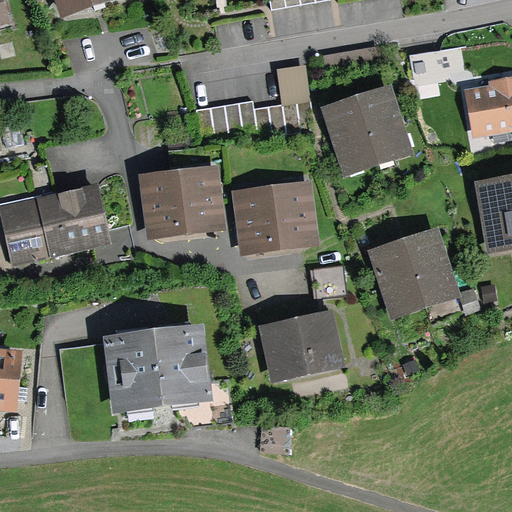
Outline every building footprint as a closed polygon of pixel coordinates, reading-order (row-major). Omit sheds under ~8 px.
[(59,0),(64,15),(108,0),(59,0)] [(269,0),(271,11),(285,9),(284,0),(269,0)] [(284,0),(285,9),(300,6),(298,0),(284,0)] [(325,58),(327,73),(380,64),(378,49),(325,58)] [(469,95),(476,135),(511,128),(511,82),(494,86),(495,91),(469,95)] [(400,138),(388,99),(359,108),(376,160),(395,154),(391,141),(400,138)] [(296,103),(301,133),(315,131),(310,101),(296,103)] [(238,104),(243,134),(257,132),(254,110),(253,102),(238,104)] [(282,105),(286,135),(301,133),(296,103),(282,105)] [(224,106),(229,136),(243,134),(238,104),(224,106)] [(268,108),(272,137),(286,135),(282,105),(268,108)] [(210,109),(215,138),(229,136),(224,106),(210,109)] [(257,132),(258,139),(272,137),(268,108),(254,110),(257,132)] [(353,153),(357,167),(376,160),(359,108),(331,117),(343,156),(353,153)] [(196,111),(200,140),(215,138),(210,109),(196,111)] [(149,185),(156,232),(216,224),(210,177),(207,177),(203,148),(173,151),(177,181),(149,185)] [(49,162),(34,166),(42,202),(43,202),(42,195),(55,192),(49,162)] [(482,193),(491,247),(511,243),(511,179),(503,181),(504,189),(482,193)] [(105,233),(96,190),(43,202),(42,202),(40,203),(42,213),(5,221),(14,263),(93,246),(91,236),(105,233)] [(309,240),(303,193),(243,200),(249,248),(309,240)] [(447,280),(434,241),(406,250),(423,303),(442,296),(438,283),(447,280)] [(400,296),(404,309),(423,303),(406,250),(378,260),(390,299),(400,296)] [(347,297),(344,267),(314,271),(318,301),(347,297)] [(481,288),(484,303),(495,301),(492,286),(481,288)] [(336,363),(327,321),(297,327),(307,371),(307,369),(336,363)] [(277,376),(306,369),(307,371),(297,327),(268,334),(277,376)] [(109,344),(117,409),(207,398),(199,333),(109,344)] [(0,407),(11,408),(15,358),(0,356),(0,407)]
